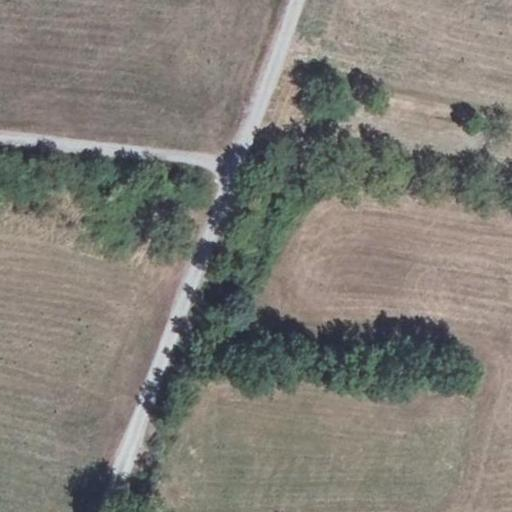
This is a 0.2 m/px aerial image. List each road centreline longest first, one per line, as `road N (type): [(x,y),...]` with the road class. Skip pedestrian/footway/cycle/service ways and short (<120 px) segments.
road 1 (track): [(294,0),(108,511)]
road 2 (track): [(0,139),(234,169)]
